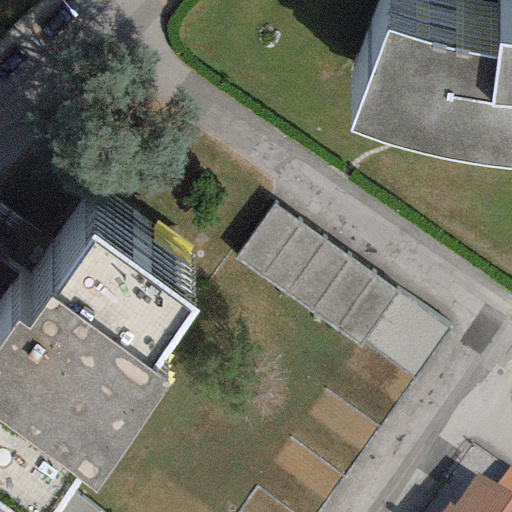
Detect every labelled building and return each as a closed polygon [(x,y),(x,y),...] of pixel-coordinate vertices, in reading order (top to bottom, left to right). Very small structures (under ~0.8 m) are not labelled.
[(496,63),(388,30),(352,128),(408,148),(452,160),(492,164),(511,165),(511,45),(497,45),(496,63)] [(398,282),(271,195),(232,251),(359,338),(398,282)] [(185,309),(96,249),(60,302),(47,293),(27,323),(14,314),(0,333),(0,511),(58,511),(69,496),(81,479),(92,487),(163,382),(144,369),(185,309)] [(511,511),(511,474),(507,471),(494,488),(475,474),(447,511),(511,511)] [(90,511),(69,496),(58,511),(90,511)]
